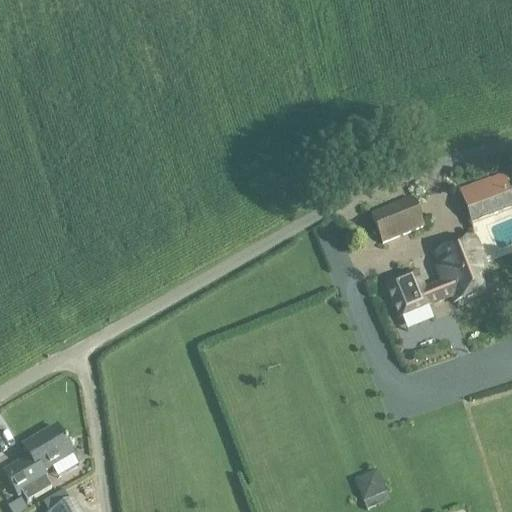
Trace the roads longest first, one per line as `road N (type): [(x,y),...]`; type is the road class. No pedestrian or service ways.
road 1 (unclassified): [(79,352),(331,208),(383,185),(511,150)]
road 2 (unclassified): [(103,511),(79,352)]
